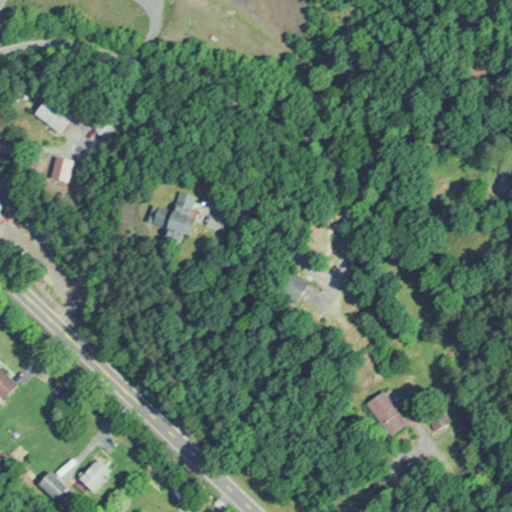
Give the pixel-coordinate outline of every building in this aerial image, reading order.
[(60,129),(74,113),(52,95),(38,111),(60,129)] [(70,180),(75,158),(60,155),(54,176),(70,180)] [(165,207),(161,226),(197,234),(206,192),(186,188),(181,210),(165,207)] [(0,393),(6,399),(21,382),(0,364),(0,393)] [(411,422),(387,389),(370,401),(394,434),(411,422)] [(81,473),(96,489),(113,473),(97,457),(81,473)] [(71,486),(50,467),(35,484),(56,502),(71,486)]
